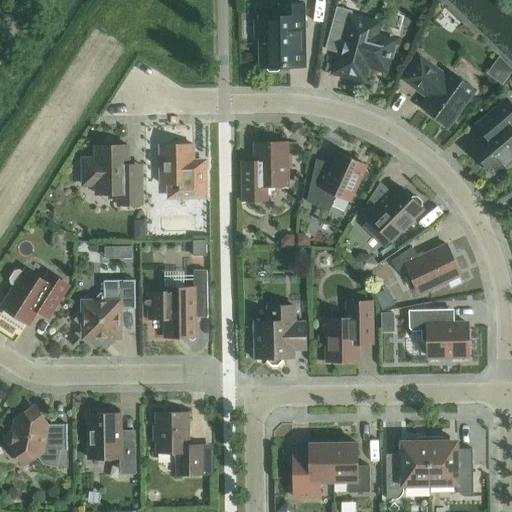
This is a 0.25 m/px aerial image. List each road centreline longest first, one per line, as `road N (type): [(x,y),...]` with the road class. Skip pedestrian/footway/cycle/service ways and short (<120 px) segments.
road 1 (residential): [(505,396),(503,303),(491,251),(464,199),(420,153),(371,124),(303,107),(173,106),(149,88)]
road 2 (residential): [(254,402),(228,377),(58,378),(0,357)]
road 3 (residential): [(505,396),(254,402)]
